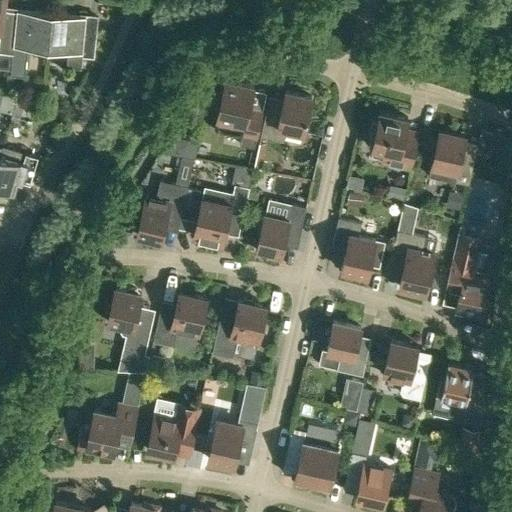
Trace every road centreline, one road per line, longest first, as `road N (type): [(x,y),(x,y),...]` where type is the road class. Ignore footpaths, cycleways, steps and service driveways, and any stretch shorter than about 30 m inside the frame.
road 1 (residential): [(258,490),(122,471),(19,469)]
road 2 (residential): [(305,283),(88,256)]
road 3 (unclassified): [(305,283),(351,74)]
road 4 (unclassified): [(258,490),(305,283)]
road 5 (residential): [(497,346),(305,283)]
road 6 (residential): [(510,122),(351,74)]
road 7 (residential): [(351,74),(227,57)]
